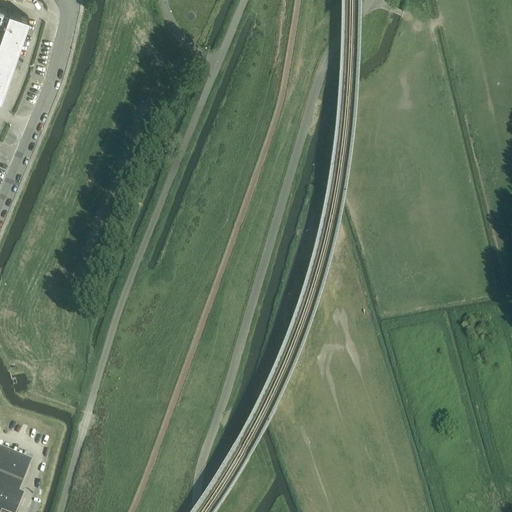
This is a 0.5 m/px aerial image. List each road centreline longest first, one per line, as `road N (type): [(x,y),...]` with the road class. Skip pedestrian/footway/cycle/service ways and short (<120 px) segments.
road 1 (unclassified): [(195,511),(207,443),(322,68),(371,0)]
road 2 (unclassified): [(244,0),(117,315),(61,511)]
road 3 (unclassified): [(0,212),(51,90),(66,0)]
